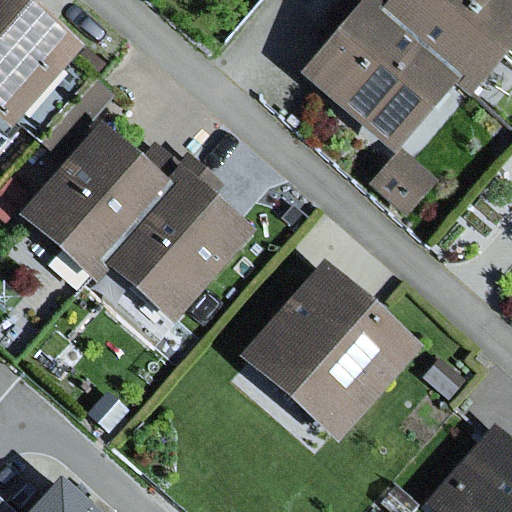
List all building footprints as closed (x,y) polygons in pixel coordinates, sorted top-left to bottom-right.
[(19,0),(0,0),(0,126),(8,134),(17,124),(38,144),(93,81),(69,62),(79,51),(19,0)] [(511,3),(508,0),(387,0),(376,13),(455,81),(470,93),(511,43),(511,3)] [(362,2),(296,79),(390,158),(455,81),(376,13),(362,2)] [(112,98),(93,81),(38,144),(58,160),(112,98)] [(0,143),(8,134),(0,126),(0,143)] [(169,191),(97,130),(18,222),(89,283),(100,270),(169,191)] [(400,156),(372,189),(406,218),(434,184),(400,156)] [(169,191),(100,270),(166,328),(247,235),(181,177),(169,191)] [(322,269),(239,360),(334,446),(417,355),(322,269)] [(439,361),(422,380),(446,401),(462,382),(439,361)] [(105,396),(86,416),(110,437),(128,417),(105,396)] [(511,511),(511,447),(493,431),(424,509),(427,511),(511,511)] [(85,511),(56,486),(32,511),(85,511)] [(393,489),(380,505),(388,511),(411,511),(415,508),(393,489)]
